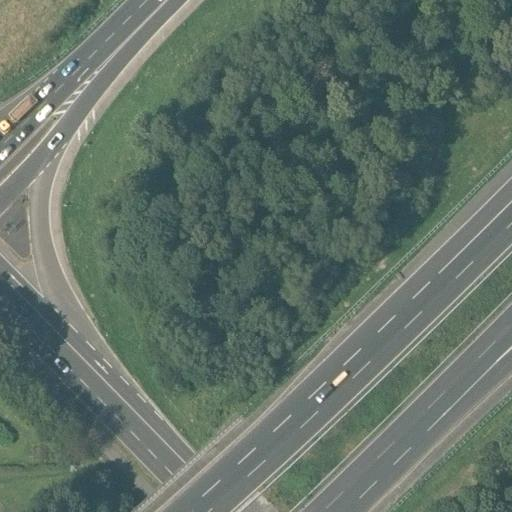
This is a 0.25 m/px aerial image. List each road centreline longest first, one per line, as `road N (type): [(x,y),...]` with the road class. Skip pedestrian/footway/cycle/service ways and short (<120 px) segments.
road 1 (motorway): [(511,226),(210,511)]
road 2 (motorway): [(72,361),(39,246),(45,152)]
road 3 (primary): [(72,361),(220,511)]
road 4 (motorway): [(45,152),(179,0)]
road 5 (motorway): [(384,464),(511,331)]
road 6 (motorway): [(384,464),(511,363)]
road 7 (motorway): [(92,55),(0,147)]
road 8 (track): [(0,486),(126,469)]
